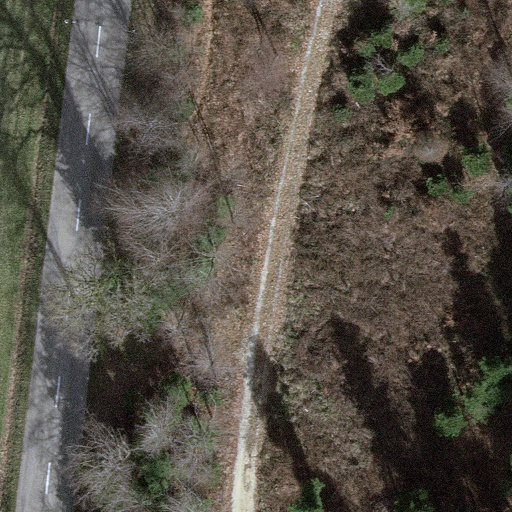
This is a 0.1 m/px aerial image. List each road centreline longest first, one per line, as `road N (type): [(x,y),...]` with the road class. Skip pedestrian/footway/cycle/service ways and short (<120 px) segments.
road 1 (track): [(243,511),(257,363),(326,0)]
road 2 (secondary): [(106,0),(48,511)]
